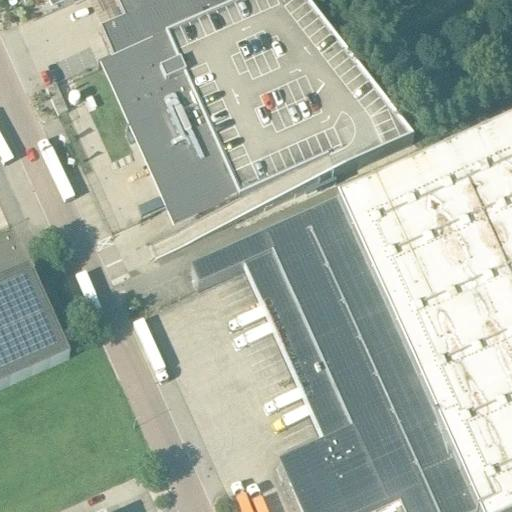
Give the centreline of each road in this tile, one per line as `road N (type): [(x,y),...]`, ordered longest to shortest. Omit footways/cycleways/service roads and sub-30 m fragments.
road 1 (unclassified): [(195,511),(0,85)]
road 2 (unknown): [(337,112),(279,31),(265,28),(220,49),(216,68),(252,130),(264,146),(281,145)]
road 3 (unknown): [(148,252),(351,160),(360,141),(337,112)]
road 4 (unknown): [(148,252),(44,7)]
